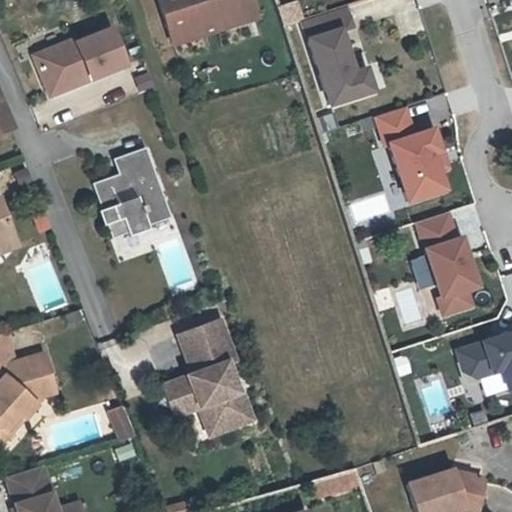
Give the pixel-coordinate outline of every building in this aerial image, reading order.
[(250,0),(158,0),(173,44),(256,18),(250,0)] [(344,25),(301,38),(323,110),(378,94),(369,64),(357,68),(344,25)] [(34,57),(50,96),(125,66),(111,31),(77,44),(76,40),(34,57)] [(0,130),(9,127),(8,123),(0,104),(0,130)] [(407,110),(373,121),(381,145),(386,143),(404,203),(448,189),(445,177),(449,176),(434,127),(414,133),(407,110)] [(94,209),(80,214),(86,230),(100,225),(105,237),(164,215),(139,145),(115,154),(120,170),(85,182),(94,209)] [(0,242),(11,238),(0,207),(0,242)] [(36,233),(49,228),(41,210),(29,215),(36,233)] [(450,214),(410,225),(436,321),(478,310),(473,290),(478,286),(463,231),(455,233),(450,214)] [(0,248),(13,244),(11,238),(0,242),(0,248)] [(218,321),(177,336),(191,376),(175,381),(186,411),(197,408),(207,436),(250,421),(239,392),(235,392),(225,364),(233,361),(218,321)] [(511,330),(456,347),(465,372),(482,378),(499,372),(505,389),(511,386),(511,330)] [(0,425),(3,428),(27,399),(37,396),(37,394),(51,390),(40,352),(12,360),(3,331),(0,331),(0,425)] [(438,372),(416,378),(427,418),(449,412),(438,372)] [(186,411),(175,381),(161,386),(172,417),(181,414),(183,420),(189,417),(196,440),(207,436),(197,408),(186,411)] [(0,439),(31,403),(27,399),(3,428),(0,425),(0,439)] [(121,406),(107,410),(116,439),(133,434),(121,406)] [(79,511),(76,502),(53,509),(39,464),(4,475),(15,511),(79,511)] [(403,484),(413,511),(447,511),(463,507),(476,509),(482,479),(451,474),(449,468),(403,484)] [(354,469),(337,474),(341,488),(359,483),(354,469)] [(341,488),(337,474),(314,480),(319,495),(341,488)]
